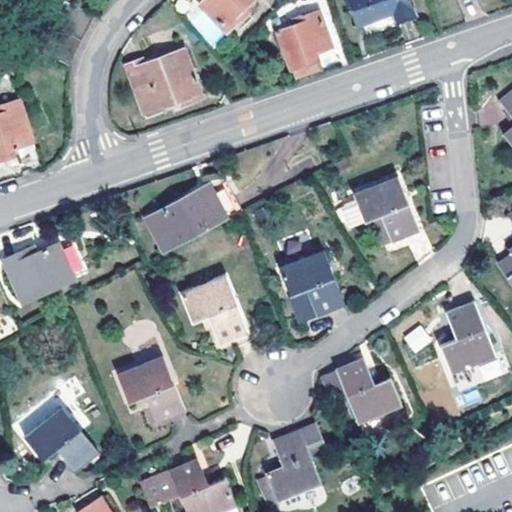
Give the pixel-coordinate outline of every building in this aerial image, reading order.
[(74,0),(62,0),(40,43),(67,57),(92,10),(74,0)] [(201,0),(199,3),(227,31),(240,18),(237,14),(252,0),(201,0)] [(347,0),(356,26),(393,13),(397,23),(415,17),(409,0),(347,0)] [(304,28),(280,36),(295,78),(322,68),(320,60),(335,55),(321,15),(302,22),(304,28)] [(142,60),(126,66),(143,111),(180,98),(182,103),(202,96),(184,50),(144,65),(142,60)] [(511,90),(500,101),(511,115),(511,126),(503,134),(511,145),(511,90)] [(0,156),(17,150),(14,142),(31,136),(17,97),(0,103),(0,156)] [(349,169),(345,163),(333,171),(337,177),(349,169)] [(387,230),(392,242),(420,230),(399,176),(355,194),(357,199),(366,222),(375,218),(381,233),(387,230)] [(222,183),(209,190),(187,201),(183,199),(146,218),(164,253),(237,215),(222,183)] [(207,186),(183,199),(187,201),(209,190),(207,186)] [(366,222),(357,199),(345,204),(354,227),(366,222)] [(387,230),(381,233),(385,245),(392,242),(387,230)] [(58,243),(37,251),(29,255),(26,248),(4,257),(22,300),(73,277),(58,243)] [(34,244),(26,248),(29,255),(37,251),(34,244)] [(344,306),(323,250),(279,267),(290,296),(300,322),(316,316),(344,306)] [(247,329),(225,275),(181,292),(193,320),(209,314),(220,340),(247,329)] [(496,354),(474,300),(447,311),(457,337),(441,344),(452,372),(496,354)] [(402,338),(415,354),(432,340),(419,324),(402,338)] [(364,357),(322,374),(330,397),(345,391),(358,422),(403,404),(391,377),(374,384),(364,357)] [(180,412),(159,360),(116,377),(127,405),(142,399),(153,423),(180,412)] [(97,452),(61,407),(23,437),(42,460),(56,450),(63,457),(73,470),(97,452)] [(325,446),(316,423),(298,430),(296,430),(272,439),(282,465),(266,472),(277,499),(320,481),(309,453),(325,446)] [(511,511),(511,442),(420,485),(432,511),(511,511)] [(206,485),(195,460),(168,471),(184,511),(217,511),(233,505),(222,478),(206,485)] [(157,472),(154,462),(139,468),(151,498),(161,494),(153,474),(157,472)] [(277,499),(266,472),(256,476),(267,503),(277,499)] [(112,511),(101,495),(75,511),(112,511)]
